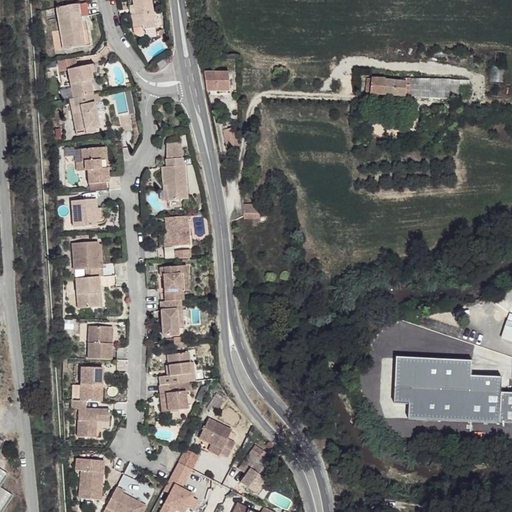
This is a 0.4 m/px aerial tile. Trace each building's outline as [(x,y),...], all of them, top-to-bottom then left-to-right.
[(151,0),(131,0),(133,5),(135,15),(131,16),(134,28),(141,26),(143,30),(156,28),(151,0)] [(77,4),(55,8),(63,49),(81,46),(79,31),(82,31),(79,16),(88,15),(86,2),(77,4)] [(141,26),(134,28),(134,34),(140,38),(144,37),(143,30),(141,26)] [(82,31),(79,31),(81,46),(89,44),(87,30),(82,31)] [(162,59),(156,63),(159,67),(165,64),(162,59)] [(68,68),(74,97),(93,94),(90,80),(93,79),(91,73),(89,64),(68,68)] [(204,72),(207,91),(230,91),(228,73),(204,72)] [(367,78),(366,94),(410,97),(411,78),(401,78),(400,81),(386,80),(386,78),(367,78)] [(411,78),(410,97),(422,98),(423,79),(411,78)] [(423,79),(422,98),(450,99),(451,79),(423,79)] [(451,79),(450,99),(459,100),(460,80),(451,79)] [(115,93),(118,115),(134,112),(130,91),(115,93)] [(93,94),(74,97),(75,112),(71,112),(75,129),(94,126),(98,125),(94,102),(100,101),(98,93),(93,94)] [(94,126),(75,129),(76,134),(94,131),(94,126)] [(223,129),(226,148),(240,145),(236,127),(223,129)] [(165,166),(162,166),(162,185),(165,185),(167,200),(185,198),(184,165),(182,165),(182,157),(178,141),(167,141),(165,159),(165,166)] [(102,146),(83,148),(83,160),(85,159),(86,169),(88,169),(89,182),(106,181),(110,181),(108,166),(104,166),(102,146)] [(77,169),(86,169),(85,159),(83,160),(77,160),(77,169)] [(89,182),(90,189),(107,188),(106,181),(89,182)] [(95,199),(70,201),(71,226),(93,225),(93,215),(96,214),(95,199)] [(244,205),(244,216),(260,216),(260,206),(253,207),(254,205),(244,205)] [(186,215),(163,217),(164,232),(166,245),(188,244),(186,215)] [(96,242),(71,243),(73,269),(83,269),(85,277),(98,276),(102,276),(101,267),(98,267),(97,258),(94,258),(94,251),(97,251),(96,242)] [(173,255),(173,247),(165,248),(165,256),(173,255)] [(174,251),(174,258),(189,257),(188,249),(174,251)] [(162,274),(163,300),(180,300),(182,299),(181,290),(181,284),(183,280),(183,265),(158,266),(159,274),(162,274)] [(85,277),(75,278),(77,308),(97,307),(96,292),(99,292),(98,276),(85,277)] [(67,281),(67,294),(75,294),(75,281),(67,281)] [(163,300),(159,301),(161,336),(175,335),(175,326),(175,310),(180,310),(180,300),(163,300)] [(86,325),(85,357),(109,358),(109,342),(105,342),(105,325),(86,325)] [(481,344),(483,333),(461,329),(459,341),(481,344)] [(157,376),(158,385),(175,383),(186,381),(186,373),(188,372),(188,362),(186,351),(166,353),(167,364),(168,375),(165,375),(157,376)] [(381,358),(379,419),(511,425),(511,394),(503,394),(503,379),(474,378),(474,363),(381,358)] [(79,366),(78,399),(84,399),(96,400),(97,383),(100,384),(101,367),(79,366)] [(158,385),(156,385),(157,393),(160,393),(160,399),(158,400),(159,412),(186,409),(184,391),(176,392),(175,383),(158,385)] [(78,399),(70,399),(70,407),(77,408),(76,437),(93,437),(95,421),(107,421),(108,409),(84,408),(84,399),(78,399)] [(207,417),(197,437),(207,442),(220,448),(218,452),(225,456),(233,441),(226,437),(230,428),(207,417)] [(220,448),(207,442),(205,447),(218,452),(220,448)] [(255,445),(252,450),(260,456),(264,451),(255,445)] [(199,455),(184,448),(182,451),(174,467),(188,474),(199,455)] [(252,450),(242,463),(251,469),(246,475),(240,484),(256,495),(264,484),(261,482),(269,472),(256,462),(260,456),(252,450)] [(104,460),(75,457),(75,469),(80,470),(80,496),(101,498),(104,460)] [(251,469),(242,463),(238,469),(246,475),(251,469)] [(116,486),(104,511),(144,511),(148,504),(122,492),(124,489),(116,486)] [(249,509),(237,503),(232,511),(247,511),(248,511),(249,509)]
